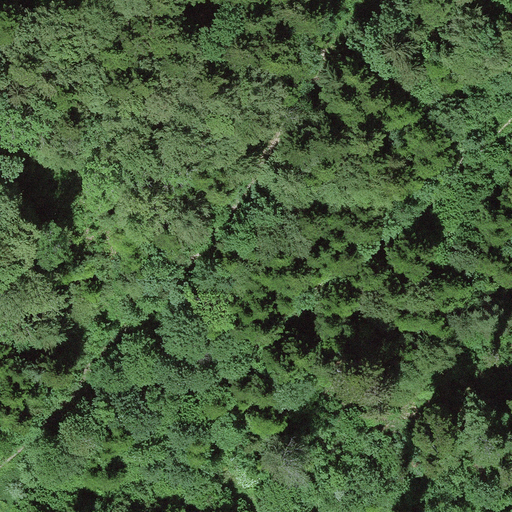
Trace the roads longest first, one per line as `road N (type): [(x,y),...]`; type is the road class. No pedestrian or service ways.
road 1 (track): [(326,0),(305,100),(228,220),(171,290),(0,462)]
road 2 (track): [(53,414),(102,386),(206,368),(258,344),(423,208),(511,115)]
